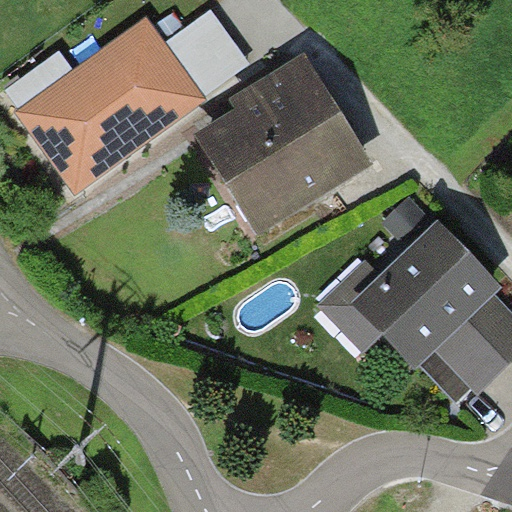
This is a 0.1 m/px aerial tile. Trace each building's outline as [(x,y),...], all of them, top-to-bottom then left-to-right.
[(211,12),(167,44),(206,98),(251,66),(211,12)] [(167,44),(148,17),(73,70),(21,110),(14,113),(74,197),(208,101),(206,98),(167,44)] [(21,110),(73,70),(59,53),(7,92),(21,110)] [(374,168),(305,56),(230,102),(236,112),(193,138),(257,240),(374,168)] [(435,223),(410,198),(383,224),(408,249),(435,223)] [(491,279),(438,225),(381,279),(366,261),(316,307),(361,356),(381,339),(414,373),(435,353),(496,296),(502,290),(491,279)] [(511,365),(511,313),(496,296),(435,353),(479,396),(511,365)]
